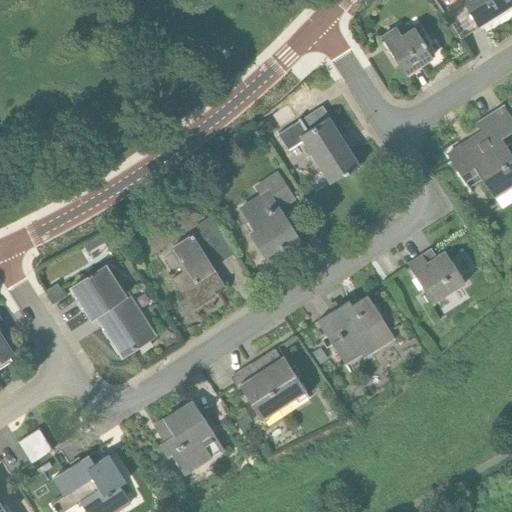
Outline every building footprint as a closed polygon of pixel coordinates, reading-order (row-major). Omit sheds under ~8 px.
[(461,0),(480,28),(511,6),(511,2),(510,0),(461,0)] [(433,58),(427,49),(425,46),(426,46),(415,27),(402,35),(397,28),(382,38),(406,75),(433,58)] [(469,189),(482,180),(494,198),(511,186),(511,146),(510,144),(511,142),(511,117),(505,107),(477,125),(482,133),(448,155),(469,189)] [(300,170),(315,161),(330,184),(344,175),(345,176),(360,167),(322,108),(301,121),(300,119),(298,120),(299,122),(278,135),(300,170)] [(254,231),(249,234),(268,263),(302,241),(280,208),(295,198),(279,173),(255,188),(261,196),(240,209),(254,231)] [(202,237),(216,228),(210,218),(196,226),(202,237)] [(172,279),(180,293),(189,287),(199,302),(225,286),(193,236),(173,248),(181,262),(177,265),(182,273),(172,279)] [(433,304),(465,284),(445,252),(427,263),(422,255),(408,264),(433,304)] [(122,357),(154,336),(126,293),(125,294),(107,266),(72,289),(92,319),(96,316),(122,357)] [(364,360),(395,340),(368,296),(352,306),(349,302),(318,322),(327,337),(322,340),(327,348),(332,345),(345,365),(361,355),(364,360)] [(0,369),(12,362),(9,358),(14,355),(0,332),(0,369)] [(262,421),(307,393),(284,357),(258,374),(252,365),(233,376),(262,421)] [(226,444),(222,447),(193,402),(154,427),(164,443),(159,446),(167,458),(172,455),(185,476),(222,452),(225,458),(232,453),(226,444)] [(35,460),(56,446),(42,425),(21,438),(35,460)] [(53,480),(64,497),(82,485),(89,496),(93,494),(104,511),(118,511),(131,504),(120,486),(126,483),(109,456),(94,465),(89,457),(53,480)] [(54,511),(64,511),(78,503),(89,496),(82,485),(64,497),(50,505),(54,511)]
